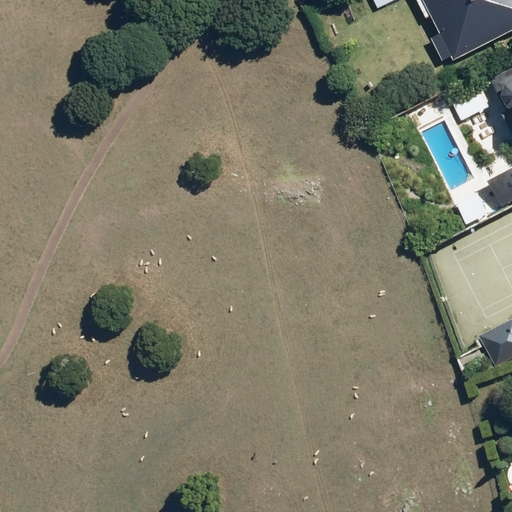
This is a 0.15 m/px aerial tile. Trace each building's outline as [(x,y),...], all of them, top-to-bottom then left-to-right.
[(376,0),(381,8),(396,0),(376,0)] [(511,0),(431,0),(462,59),(511,32),(511,0)] [(509,120),(511,118),(511,84),(495,92),(509,120)] [(511,168),(494,179),(509,205),(511,203),(511,168)] [(493,212),(483,191),(461,202),(471,223),(493,212)] [(511,361),(511,319),(481,332),(496,368),(511,361)]
